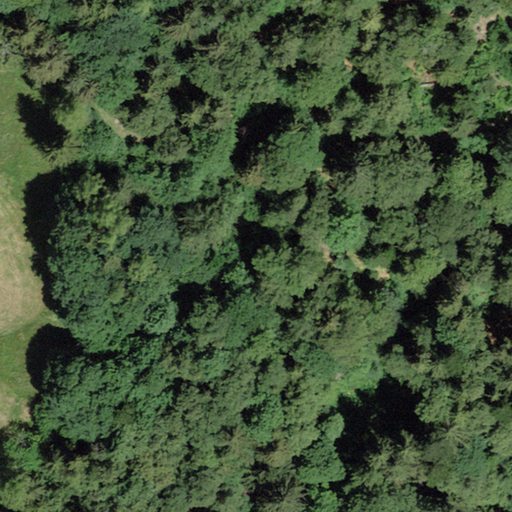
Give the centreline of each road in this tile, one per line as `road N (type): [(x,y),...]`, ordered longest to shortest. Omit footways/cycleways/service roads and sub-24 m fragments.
road 1 (track): [(511,113),(472,130),(352,148),(283,145),(211,117),(134,139),(108,119),(75,60),(0,9)]
road 2 (track): [(242,511),(338,374),(511,194)]
